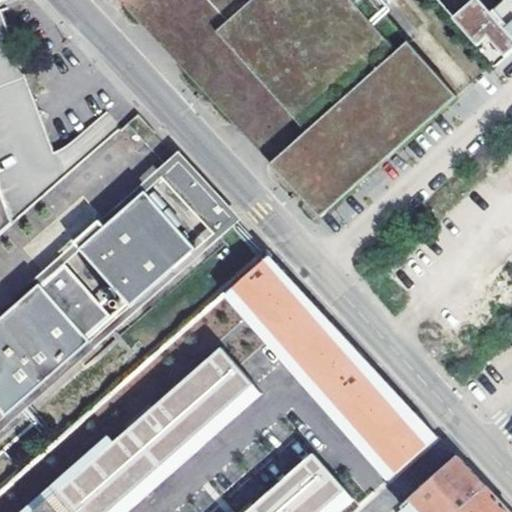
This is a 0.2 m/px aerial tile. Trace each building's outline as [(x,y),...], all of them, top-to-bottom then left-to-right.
[(39,110),(0,3),(0,2),(5,0),(0,0),(0,231),(64,177),(39,110)] [(118,0),(119,1),(321,218),(456,97),(369,0),(118,0)] [(511,0),(437,0),(496,66),(511,51),(511,0)] [(235,216),(183,160),(164,177),(216,233),(232,219),(235,216)] [(196,250),(145,193),(104,229),(99,223),(74,245),(131,309),(196,250)] [(269,256),(233,288),(397,472),(437,436),(269,256)] [(64,267),(41,287),(90,341),(113,321),(64,267)] [(90,341),(41,287),(0,323),(0,411),(7,420),(92,344),(90,341)] [(397,472),(233,288),(225,295),(388,480),(397,472)] [(38,511),(112,511),(255,386),(222,349),(38,511)] [(129,511),(262,394),(255,386),(112,511),(129,511)] [(341,511),(356,499),(316,454),(250,511),(341,511)] [(405,502),(401,506),(406,511),(464,511),(489,490),(483,484),(456,455),(411,495),(405,502)] [(510,511),(503,505),(489,490),(464,511),(510,511)]
